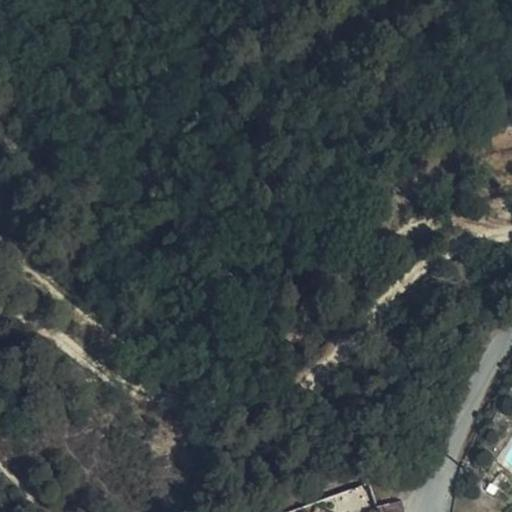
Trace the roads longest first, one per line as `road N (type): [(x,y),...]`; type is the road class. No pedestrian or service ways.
road 1 (track): [(511,238),(430,268),(315,381),(239,423),(158,413),(0,328)]
road 2 (residential): [(511,337),(478,392),(442,511)]
